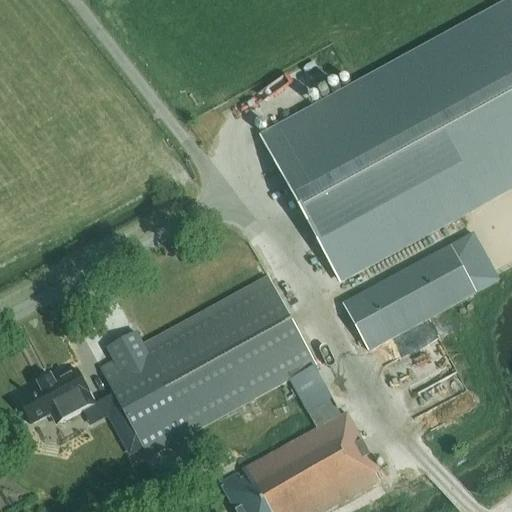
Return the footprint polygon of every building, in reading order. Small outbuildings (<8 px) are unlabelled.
[(511,187),(511,5),(265,139),(342,280),(511,187)] [(344,306),(369,353),(477,295),(451,247),(344,306)] [(115,363),(101,370),(149,458),(290,381),(318,431),(243,472),(247,479),(242,481),(239,475),(220,485),(235,511),(327,511),(381,483),(371,465),(374,463),(347,415),(342,418),(314,368),(316,367),(268,279),(144,347),(137,335),(108,350),(115,363)] [(41,422),(47,433),(97,406),(78,371),(55,383),(52,378),(39,385),(41,390),(19,403),(32,426),(41,422)] [(115,452),(133,443),(125,425),(106,435),(115,452)]
